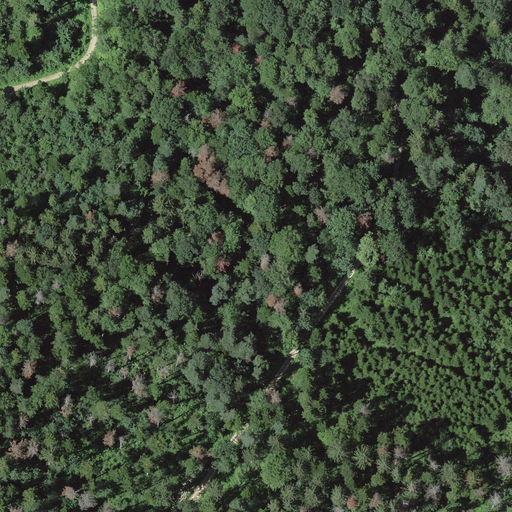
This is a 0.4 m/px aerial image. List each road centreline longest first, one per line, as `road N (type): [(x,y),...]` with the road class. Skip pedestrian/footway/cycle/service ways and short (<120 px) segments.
road 1 (track): [(381,0),(399,100),(383,214),(367,250),(187,511)]
road 2 (track): [(90,0),(87,55),(0,91)]
